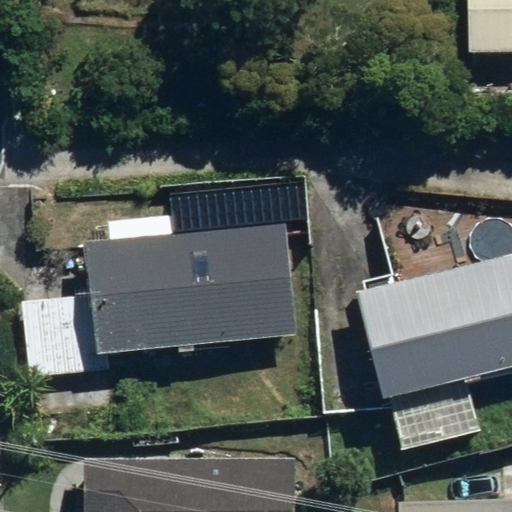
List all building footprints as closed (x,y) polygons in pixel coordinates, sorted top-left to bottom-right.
[(64,0),(20,0),(20,25),(64,26),(64,0)] [(511,0),(454,0),(456,68),(511,66),(511,0)] [(68,238),(75,306),(14,312),(21,381),(290,354),(283,285),(276,217),(68,238)] [(476,447),(462,396),(511,382),(511,259),(339,306),(370,421),(384,417),(398,468),(476,447)] [(285,511),(285,470),(79,471),(78,511),(285,511)]
